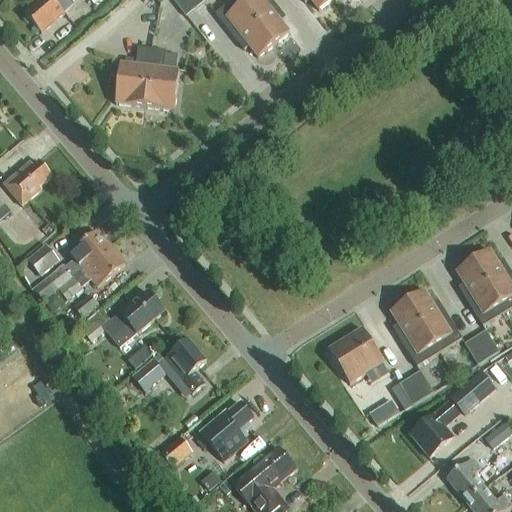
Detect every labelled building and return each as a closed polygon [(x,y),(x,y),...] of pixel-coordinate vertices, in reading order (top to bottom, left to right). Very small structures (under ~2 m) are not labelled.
[(56,0),(41,0),(24,15),(41,35),(64,16),(53,3),(56,0)] [(171,0),(185,17),(195,9),(188,0),(171,0)] [(188,0),(195,9),(205,1),(203,0),(188,0)] [(258,60),(273,48),(235,0),(215,16),(244,53),(249,49),(258,60)] [(235,0),(273,48),(289,35),(280,24),(285,20),(269,0),(235,0)] [(318,12),(333,0),(300,0),(304,5),(309,1),(318,12)] [(145,109),(151,52),(137,50),(135,68),(120,66),(115,106),(145,109)] [(151,52),(145,109),(174,113),(179,73),(163,71),(165,53),(151,52)] [(39,190),(51,180),(38,165),(33,170),(29,165),(4,187),(22,208),(41,192),(39,190)] [(59,294),(111,252),(96,234),(69,256),(74,263),(65,270),(63,267),(32,292),(42,306),(58,292),(59,294)] [(41,279),(56,266),(43,250),(27,264),(41,279)] [(111,252),(59,294),(67,304),(91,284),(97,291),(125,269),(111,252)] [(473,263),(505,315),(511,310),(511,275),(503,261),(498,265),(490,252),(473,263)] [(482,329),(505,315),(473,263),(456,273),(464,286),(458,289),(482,329)] [(408,303),(440,355),(462,341),(438,302),(432,305),(425,293),(408,303)] [(121,351),(137,337),(165,314),(148,294),(133,307),(131,304),(109,323),(102,314),(80,332),(91,345),(105,333),(121,351)] [(83,321),(97,308),(89,298),(74,311),(83,321)] [(417,369),(440,355),(408,303),(391,314),(398,326),(393,329),(417,369)] [(328,352),(350,387),(384,365),(363,331),(328,352)] [(476,338),(489,359),(499,353),(487,332),(476,338)] [(478,366),(489,359),(476,338),(466,345),(478,366)] [(163,363),(164,364),(170,371),(193,397),(205,387),(194,375),(206,365),(187,342),(163,363)] [(154,346),(134,359),(140,369),(161,357),(154,346)] [(164,376),(158,369),(153,363),(132,380),(132,381),(143,394),(144,395),(165,377),(164,376)] [(410,379),(423,400),(434,394),(421,373),(410,379)] [(465,419),(496,392),(481,374),(450,401),(465,419)] [(412,407),(423,400),(410,379),(399,386),(401,388),(412,407)] [(444,430),(459,417),(448,405),(410,438),(429,461),(454,441),(444,430)] [(247,426),(253,422),(240,406),(228,416),(226,414),(207,431),(200,436),(224,465),(248,445),(242,438),(251,430),(247,426)] [(484,442),(491,450),(493,453),(511,437),(511,434),(505,426),(502,428),(484,442)] [(194,451),(185,439),(154,463),(161,473),(174,463),(176,465),(194,451)] [(254,467),(255,469),(232,489),(251,511),(288,511),(272,492),(290,477),(287,473),(292,469),(279,453),(267,464),(263,459),(260,458),(253,463),(254,467)] [(466,506),(484,491),(473,478),(481,472),(472,461),(447,482),(466,506)] [(484,491),(466,506),(471,511),(506,511),(511,509),(502,498),(495,504),(484,491)]
